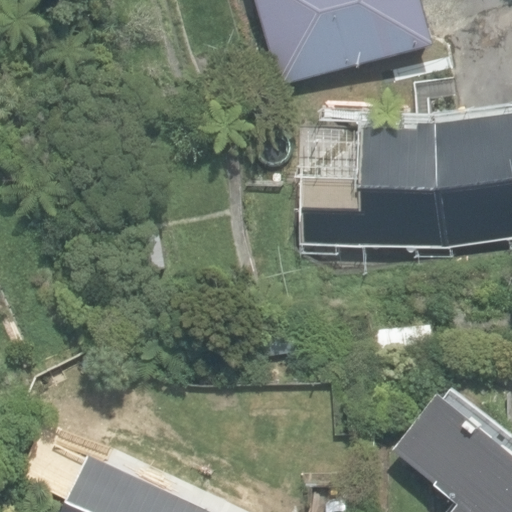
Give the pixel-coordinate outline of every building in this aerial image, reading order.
[(261,0),(283,83),(438,42),(427,0),(261,0)] [(306,240),(448,244),(511,234),(511,111),(452,121),(422,121),(422,126),(365,124),(363,177),(308,175),(306,240)] [(375,330),(378,361),(436,355),(433,324),(375,330)] [(456,511),(511,511),(511,445),(442,391),(399,447),(467,499),(456,511)] [(65,511),(232,511),(96,447),(65,511)]
